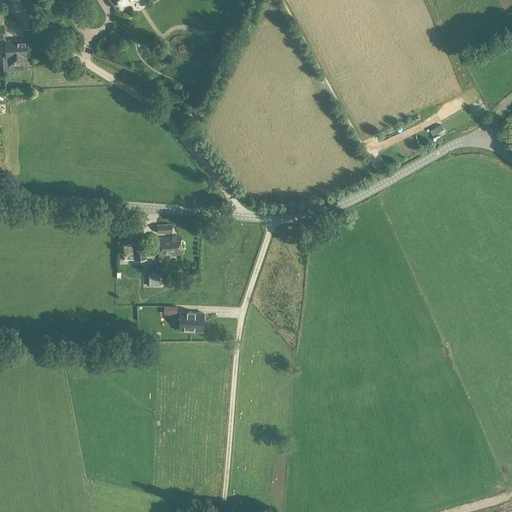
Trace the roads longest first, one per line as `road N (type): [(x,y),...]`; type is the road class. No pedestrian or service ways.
road 1 (unclassified): [(484,142),(464,141),(340,206),(296,218),(0,196)]
road 2 (track): [(246,217),(171,128),(81,65),(12,0)]
road 3 (track): [(272,219),(240,316),(221,511)]
